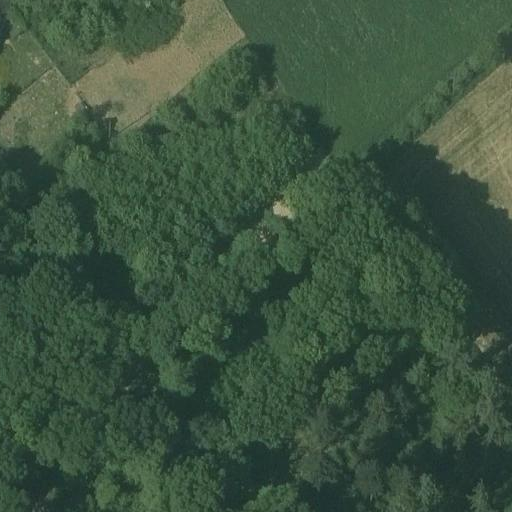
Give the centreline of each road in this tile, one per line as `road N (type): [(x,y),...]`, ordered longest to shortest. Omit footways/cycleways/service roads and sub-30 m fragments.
road 1 (track): [(97,400),(511,51)]
road 2 (track): [(229,511),(0,304)]
